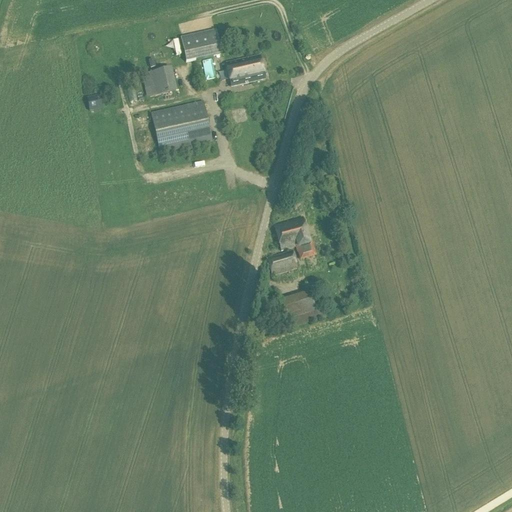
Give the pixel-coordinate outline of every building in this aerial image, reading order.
[(183,35),(187,58),(224,52),(219,29),(183,35)] [(225,64),(231,88),(265,80),(260,57),(225,64)] [(141,76),(146,99),(177,92),(171,68),(141,76)] [(87,101),(89,113),(102,110),(99,98),(87,101)] [(150,114),(159,154),(212,142),(203,102),(150,114)] [(274,228),(281,251),(296,247),(297,252),(299,252),(301,258),(313,254),(302,219),(274,228)] [(266,259),(271,277),(296,269),(291,251),(266,259)] [(279,301),(287,330),(326,318),(323,308),(316,311),(310,291),(279,301)] [(275,319),(279,329),(285,327),(282,317),(275,319)]
